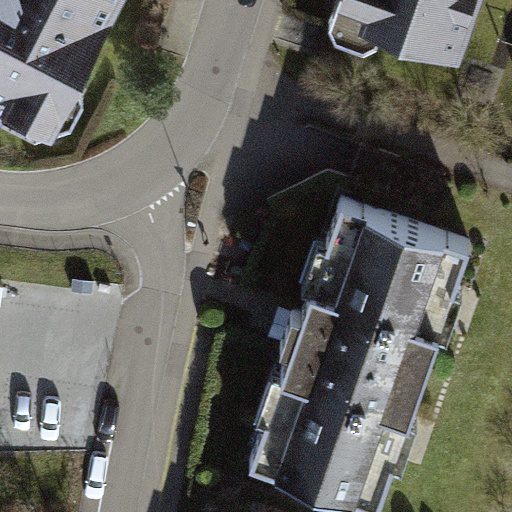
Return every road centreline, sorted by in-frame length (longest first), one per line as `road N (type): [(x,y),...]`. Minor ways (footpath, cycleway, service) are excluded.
road 1 (residential): [(127,511),(173,254),(144,171)]
road 2 (residential): [(144,171),(207,103),(243,0)]
road 3 (residential): [(144,171),(50,202),(0,197)]
